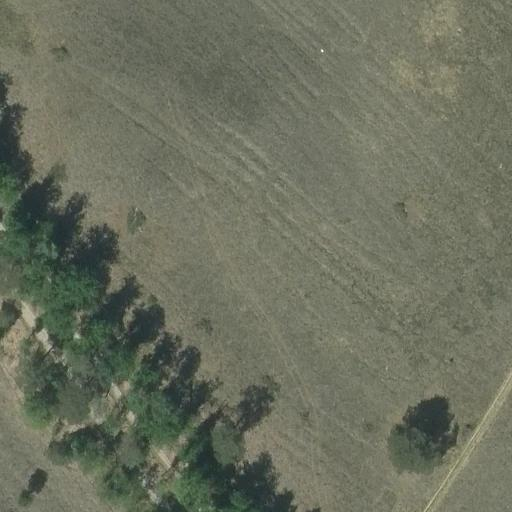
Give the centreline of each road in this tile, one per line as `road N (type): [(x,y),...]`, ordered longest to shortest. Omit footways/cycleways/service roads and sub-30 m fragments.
road 1 (unknown): [(0,232),(198,511)]
road 2 (track): [(0,276),(167,511)]
